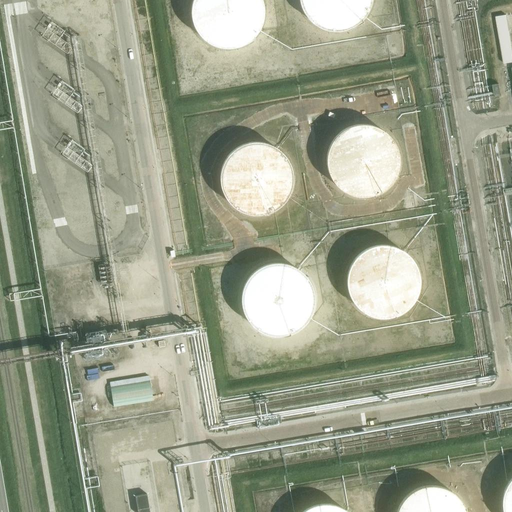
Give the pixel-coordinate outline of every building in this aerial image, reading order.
[(196,35),(210,46),(233,50),(249,43),(261,30),(266,10),(262,0),(190,0),(189,17),(196,35)] [(298,0),(305,17),(319,28),(342,32),(358,25),(370,12),(372,0),(298,0)] [(331,179),(345,191),(368,194),(384,188),(396,175),(401,154),(395,135),(383,123),(366,117),(348,120),(334,129),(325,144),(324,162),(331,179)] [(226,198),(240,210),(263,213),(279,207),(290,194),(295,173),(289,154),(277,142),(260,136),(243,139),(229,148),(220,163),(218,181),(226,198)] [(354,303),(368,315),(391,318),(407,311),(418,299),(423,278),(417,259),(405,247),(388,241),(371,244),(357,253),(348,268),(346,286),(354,303)] [(248,320),(262,332),(284,335),(301,328),(312,316),(317,295),(311,276),(299,264),(282,258),(265,261),(251,270),(242,285),(240,303),(248,320)] [(153,399),(148,377),(109,385),(114,406),(153,399)] [(157,434),(165,433),(164,423),(157,423),(157,434)] [(502,511),(511,511),(511,471),(510,473),(502,488),(500,506),(502,511)] [(468,511),(465,499),(453,487),(436,481),(418,484),(404,493),(395,508),(394,511),(468,511)] [(352,511),(346,506),(329,500),(311,502),(297,511),(296,511),(352,511)]
